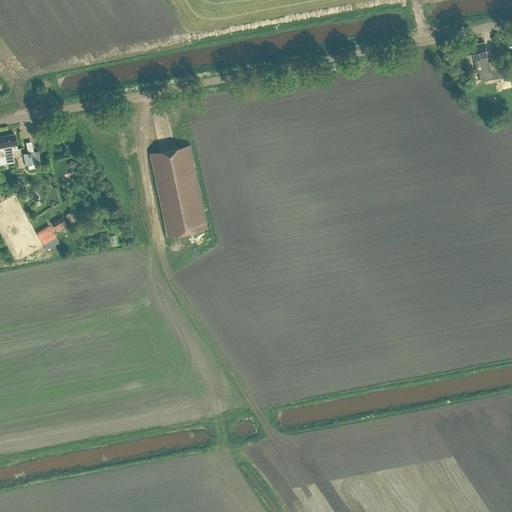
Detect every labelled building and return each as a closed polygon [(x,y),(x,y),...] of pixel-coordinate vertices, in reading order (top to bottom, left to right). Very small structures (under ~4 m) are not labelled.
[(477,65),(476,65),(477,72),(479,71),(481,81),(493,77),(492,71),(498,70),(496,60),(488,62),(485,42),(473,45),(477,65)] [(15,145),(13,134),(0,136),(0,163),(13,161),(11,149),(16,148),(16,145),(15,145)] [(168,236),(208,227),(191,144),(150,153),(168,236)] [(25,165),(36,163),(34,151),(23,153),(25,165)] [(65,215),(70,223),(75,220),(70,212),(65,215)] [(56,231),(67,225),(62,216),(51,222),(56,231)] [(44,244),(56,236),(48,224),(36,232),(44,244)]
